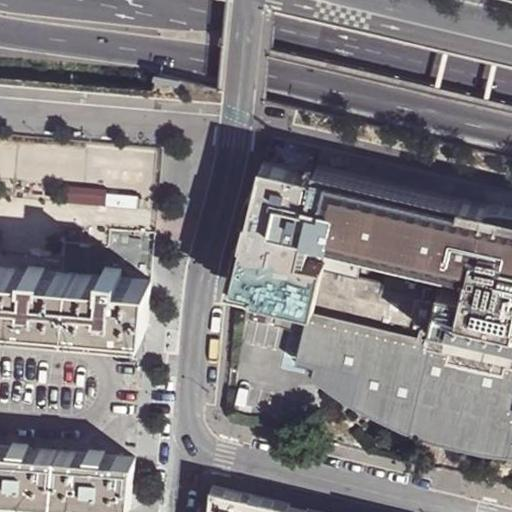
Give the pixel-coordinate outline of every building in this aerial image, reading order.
[(303,256),(309,229),(315,204),(312,203),(319,173),(318,173),(289,166),(266,160),(253,216),(247,239),(237,282),(251,285),(259,287),(257,293),(316,307),(326,267),(327,262),(303,256)] [(511,207),(504,206),(489,206),(320,165),(318,173),(319,173),(312,203),(315,204),(339,209),(333,234),(333,236),(472,270),(468,290),(444,284),(442,295),(433,333),(455,338),(454,344),(454,347),(510,361),(511,357),(511,352),(511,207)] [(88,184),(57,182),(56,199),(87,202),(88,184)] [(309,229),(333,234),(339,209),(315,204),(309,229)] [(122,276),(153,279),(157,231),(111,227),(108,245),(67,241),(63,271),(105,275),(106,266),(123,268),(122,276)] [(29,268),(0,265),(0,313),(147,327),(150,306),(153,279),(122,276),(123,268),(106,266),(105,275),(63,271),(46,269),(47,267),(30,265),(29,268)] [(326,267),(316,307),(432,335),(433,333),(442,295),(326,267)] [(511,357),(510,361),(454,347),(454,344),(315,310),(302,363),(362,377),(357,400),(367,406),(378,411),(425,432),(433,435),(452,440),(486,447),(498,449),(509,450),(511,450),(511,357)] [(90,452),(69,450),(30,446),(30,442),(14,441),(13,445),(0,444),(0,492),(132,503),(134,483),(136,456),(106,453),(106,449),(90,448),(90,452)] [(342,511),(214,481),(210,511),(342,511)]
